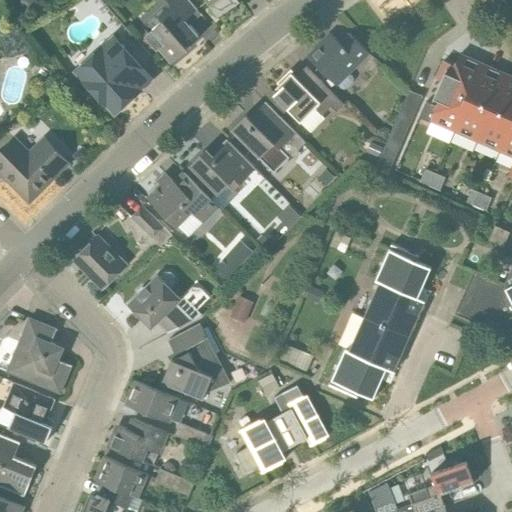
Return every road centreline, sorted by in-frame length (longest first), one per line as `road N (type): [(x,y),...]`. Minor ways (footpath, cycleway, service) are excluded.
road 1 (residential): [(25,254),(168,115),(312,0)]
road 2 (residential): [(56,511),(115,352),(25,254)]
road 3 (residential): [(263,511),(408,435)]
road 4 (residential): [(408,435),(398,414),(437,324)]
